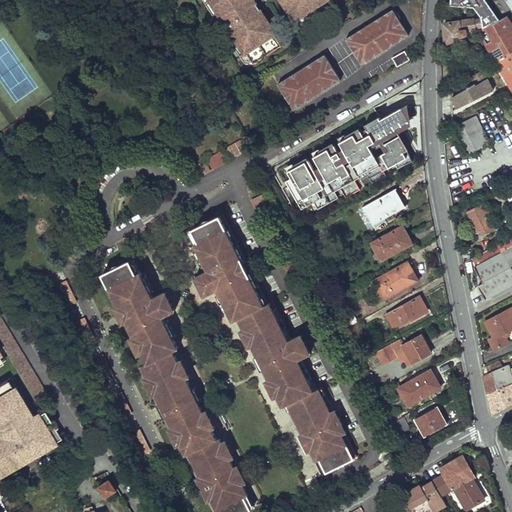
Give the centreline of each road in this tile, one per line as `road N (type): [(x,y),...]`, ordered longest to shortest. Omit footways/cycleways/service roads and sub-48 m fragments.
road 1 (residential): [(324,484),(377,454),(232,173)]
road 2 (residential): [(485,427),(440,204),(430,66)]
road 3 (residential): [(115,241),(76,262),(72,274),(159,450)]
road 4 (residential): [(430,66),(405,71),(258,156)]
road 5 (residential): [(485,427),(332,511)]
road 6 (residential): [(189,201),(169,176),(149,168),(123,173),(104,209),(115,241)]
